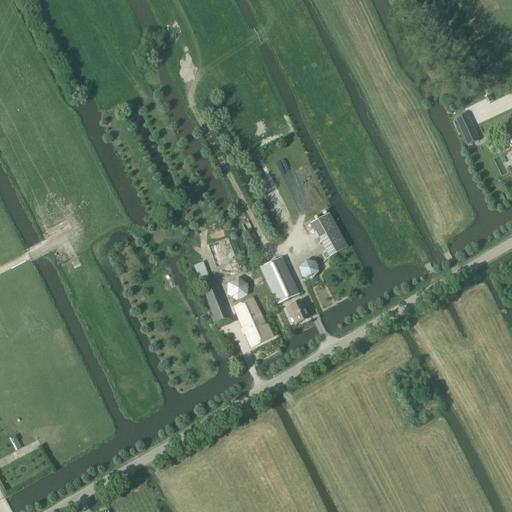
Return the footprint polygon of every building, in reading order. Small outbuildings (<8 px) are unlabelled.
[(467,115),(455,120),(467,147),(480,141),(467,115)] [(326,260),(347,248),(328,215),(310,225),(326,252),(322,254),(326,260)] [(277,306),(298,295),(281,259),(260,269),(277,306)] [(213,280),(210,282),(203,263),(193,267),(201,285),(216,323),(228,318),(213,280)] [(267,325),(265,326),(253,299),(234,308),(251,349),(273,338),(267,325)] [(309,319),(302,302),(286,309),(290,318),(292,317),(295,325),(309,319)]
